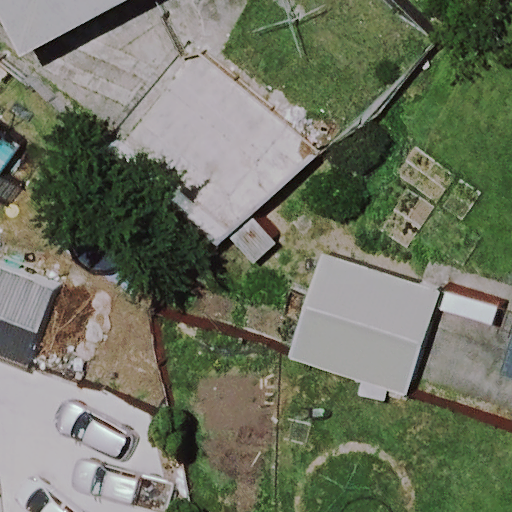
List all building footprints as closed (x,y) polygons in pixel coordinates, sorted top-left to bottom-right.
[(27,0),(48,37),(114,0),(27,0)] [(303,161),(192,53),(108,139),(219,247),(303,161)] [(437,289),(314,249),(280,354),(402,394),(437,289)] [(51,290),(0,272),(0,408),(10,411),(51,290)] [(511,324),(499,367),(511,371),(511,324)]
